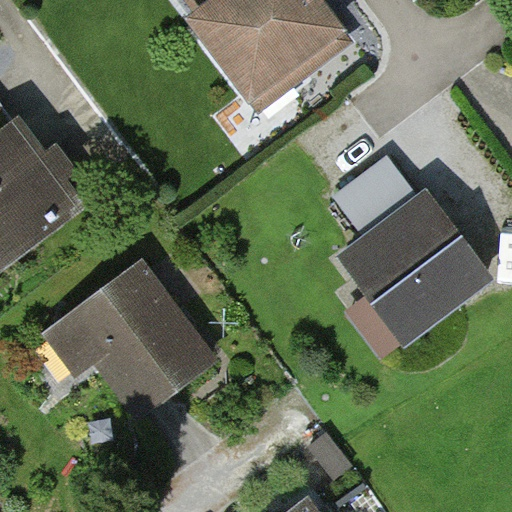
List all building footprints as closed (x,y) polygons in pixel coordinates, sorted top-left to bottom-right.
[(202,0),(209,8),(194,20),(262,106),(347,40),(316,0),(202,0)] [(10,124),(0,131),(0,259),(72,206),(10,124)] [(356,251),(420,338),(489,288),(399,165),(353,199),(379,234),(356,251)] [(102,358),(146,417),(213,368),(145,274),(61,335),(86,369),(102,358)] [(323,511),(312,497),(292,511),(323,511)]
